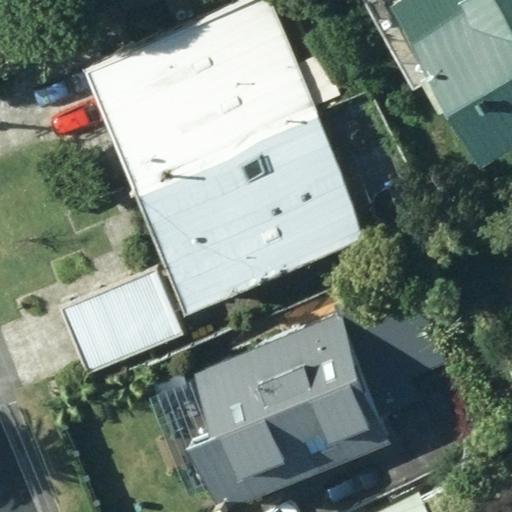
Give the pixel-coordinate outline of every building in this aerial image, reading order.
[(348,219),(261,0),(214,0),(93,40),(192,275),(348,219)] [(511,0),(396,0),(471,140),(511,123),(511,0)] [(189,331),(159,264),(64,306),(93,373),(189,331)] [(243,484),(382,428),(337,306),(190,361),(206,406),(176,417),(204,474),(243,484)] [(423,511),(414,493),(373,511),(423,511)]
